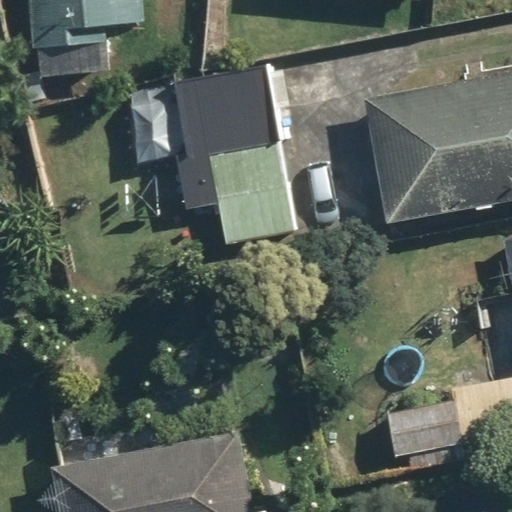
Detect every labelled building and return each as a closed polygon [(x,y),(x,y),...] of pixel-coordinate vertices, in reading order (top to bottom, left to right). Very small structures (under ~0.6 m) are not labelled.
[(23,0),(28,48),(84,43),(83,31),(146,26),(143,0),(23,0)] [(291,232),(275,105),(286,103),(281,64),(188,76),(198,158),(172,161),(178,210),(217,205),(221,241),(291,232)] [(391,224),(511,200),(511,72),(367,100),(391,224)] [(467,445),(458,405),(382,422),(391,462),(467,445)] [(253,511),(235,429),(49,471),(58,511),(253,511)]
